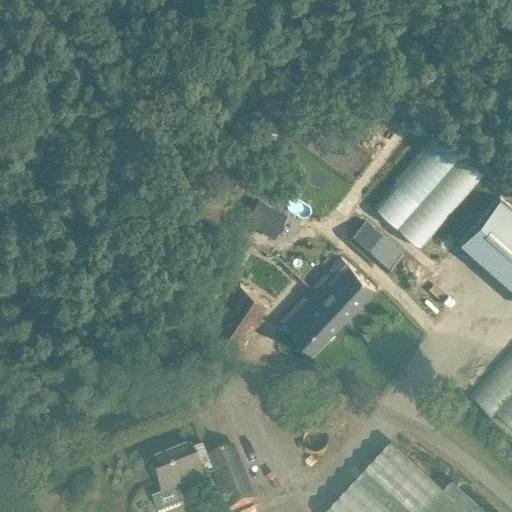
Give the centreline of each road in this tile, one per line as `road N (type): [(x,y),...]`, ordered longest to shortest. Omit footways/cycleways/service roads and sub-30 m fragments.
road 1 (unclassified): [(511,511),(363,391),(307,372),(254,372),(132,411)]
road 2 (track): [(0,471),(132,411)]
